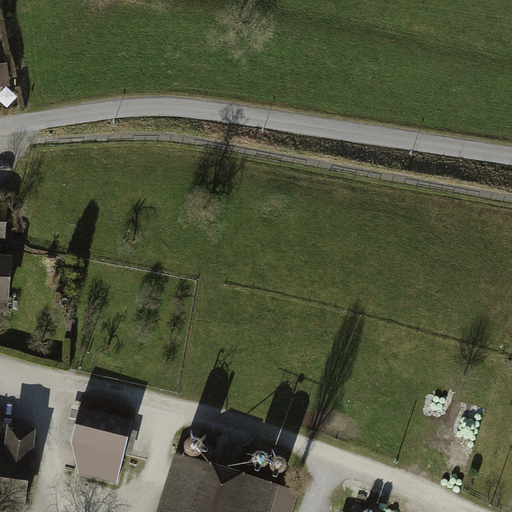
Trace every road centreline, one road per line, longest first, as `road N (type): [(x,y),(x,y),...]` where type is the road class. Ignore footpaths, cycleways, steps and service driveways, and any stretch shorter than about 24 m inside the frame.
road 1 (unclassified): [(511,157),(156,106),(0,128)]
road 2 (track): [(472,511),(267,431),(77,381)]
